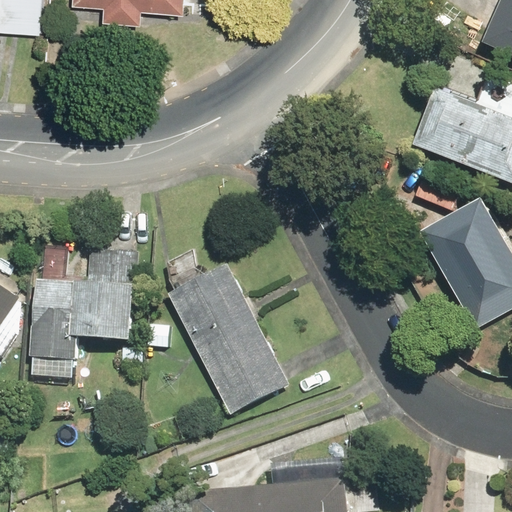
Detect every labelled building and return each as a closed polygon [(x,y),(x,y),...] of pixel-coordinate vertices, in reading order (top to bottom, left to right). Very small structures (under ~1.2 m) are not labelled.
[(182,0),(73,0),(73,25),(182,29),(182,0)] [(511,0),(509,0),(485,55),(511,67),(511,0)] [(511,122),(446,93),(417,155),(511,198),(511,122)] [(511,251),(485,207),(427,241),(482,333),(511,315),(511,251)] [(234,268),(168,303),(233,424),(299,388),(234,268)] [(0,339),(25,306),(0,288),(0,339)] [(77,382),(78,357),(134,358),(135,293),(36,290),(35,381),(77,382)] [(349,511),(349,490),(224,493),(224,511),(349,511)]
